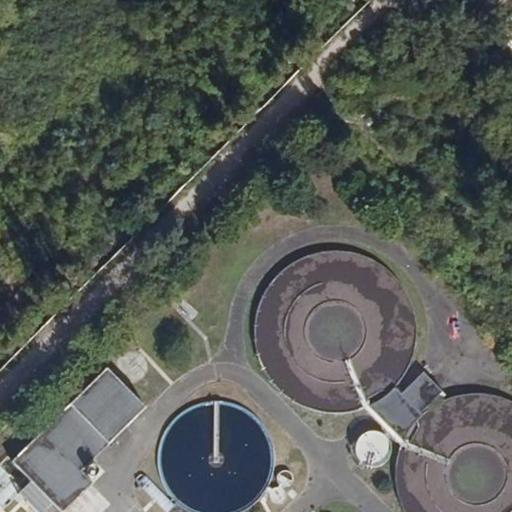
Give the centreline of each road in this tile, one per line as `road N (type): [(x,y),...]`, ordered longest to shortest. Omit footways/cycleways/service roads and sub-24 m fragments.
road 1 (track): [(0,404),(419,0)]
road 2 (track): [(325,94),(511,245)]
